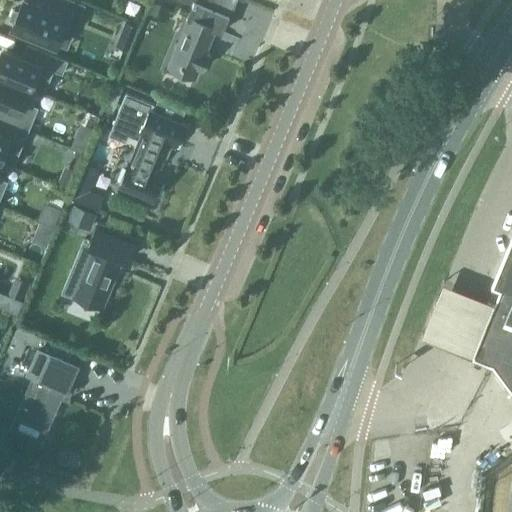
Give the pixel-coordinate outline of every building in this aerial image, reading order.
[(56,44),(73,2),(68,0),(47,0),(45,5),(34,0),(21,0),(18,11),(13,9),(9,19),(13,21),(12,25),(56,44)] [(185,0),(193,3),(186,18),(188,19),(169,66),(170,67),(172,60),(184,65),(182,70),(195,75),(194,77),(195,77),(200,67),(204,69),(210,54),(206,52),(208,47),(215,30),(222,33),(229,15),(210,7),(212,0),(185,0)] [(133,37),(121,32),(116,44),(128,49),(133,37)] [(3,48),(0,54),(0,75),(31,88),(44,94),(54,70),(63,73),(68,60),(34,46),(29,58),(3,48)] [(29,130),(38,107),(25,101),(31,88),(0,75),(0,103),(9,107),(3,120),(29,130)] [(115,106),(123,87),(115,84),(107,103),(115,106)] [(155,199),(165,176),(157,173),(169,143),(177,146),(186,123),(151,109),(153,105),(155,106),(155,105),(126,93),(109,136),(127,143),(129,136),(139,140),(131,162),(130,162),(121,185),(155,199)] [(0,161),(4,164),(13,168),(29,130),(3,120),(0,127),(0,161)] [(75,137),(71,146),(85,152),(89,142),(75,137)] [(91,185),(94,178),(82,173),(80,180),(91,185)] [(75,293),(104,304),(124,256),(130,259),(138,239),(98,223),(90,242),(95,244),(91,253),(81,249),(71,273),(81,278),(75,293)] [(495,306),(485,330),(500,349),(493,365),(511,389),(511,240),(493,287),(501,290),(495,306)] [(495,306),(444,284),(422,338),(472,359),(495,306)] [(18,315),(23,300),(15,297),(9,311),(18,315)] [(18,324),(7,350),(20,355),(26,341),(33,344),(38,332),(18,324)] [(47,428),(64,388),(67,389),(78,364),(39,346),(28,372),(34,375),(16,415),(47,428)]
